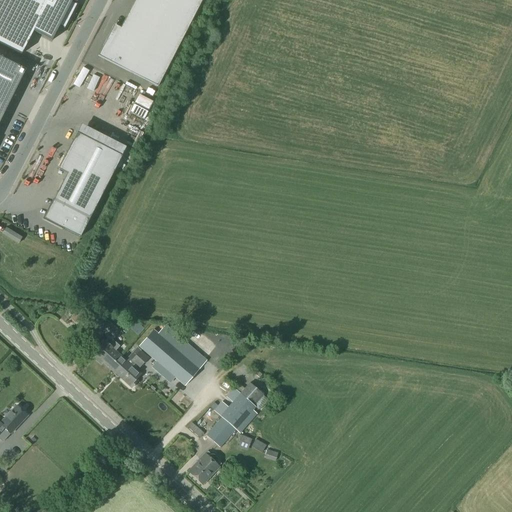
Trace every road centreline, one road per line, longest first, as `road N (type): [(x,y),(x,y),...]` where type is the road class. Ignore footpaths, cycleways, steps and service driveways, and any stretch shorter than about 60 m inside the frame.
road 1 (secondary): [(200,511),(0,324)]
road 2 (unclassified): [(0,190),(101,0)]
